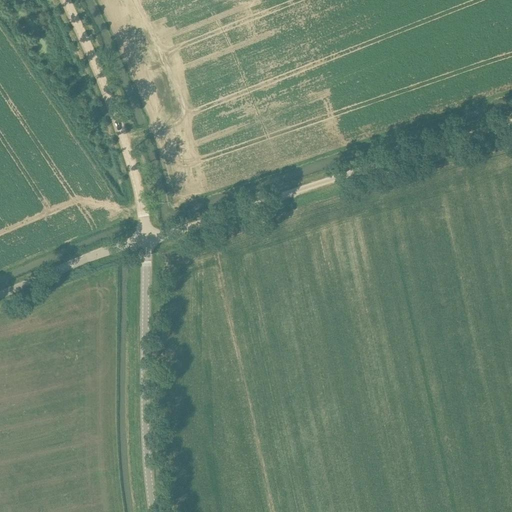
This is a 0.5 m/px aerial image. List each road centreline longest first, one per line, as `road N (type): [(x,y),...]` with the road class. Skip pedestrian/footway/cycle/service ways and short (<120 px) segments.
road 1 (unclassified): [(147,234),(511,126)]
road 2 (tertiary): [(153,511),(143,388),(147,234)]
road 3 (tertiary): [(147,234),(121,128),(61,0)]
road 4 (unclassified): [(0,295),(147,234)]
